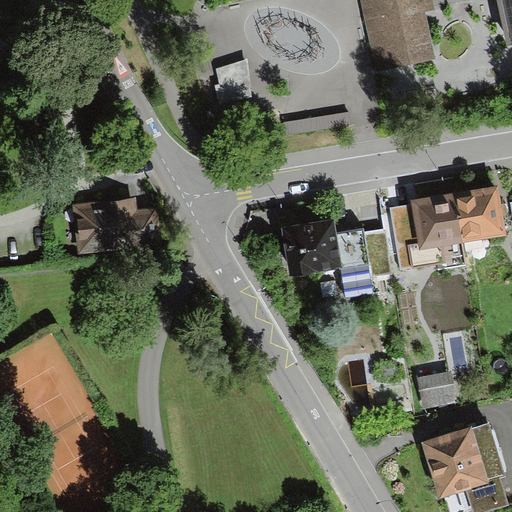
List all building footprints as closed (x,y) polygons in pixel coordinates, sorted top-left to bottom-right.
[(357,0),(373,71),(433,58),(422,9),(435,6),(433,0),(357,0)] [(511,0),(497,0),(507,41),(511,39),(511,0)] [(215,68),(226,117),(257,110),(257,109),(247,61),(215,68)] [(498,190),(414,202),(420,244),(504,232),(498,190)] [(136,203),(73,207),(75,250),(139,246),(136,203)] [(338,266),(331,220),(287,226),(293,272),(338,266)] [(386,227),(364,231),(371,276),(393,272),(386,227)] [(403,282),(413,282),(412,251),(402,251),(403,282)] [(394,360),(377,363),(380,380),(396,377),(394,360)] [(457,400),(452,373),(419,378),(424,406),(457,400)] [(441,496),(450,493),(456,511),(466,511),(506,499),(498,473),(508,470),(492,420),(423,443),(441,496)]
